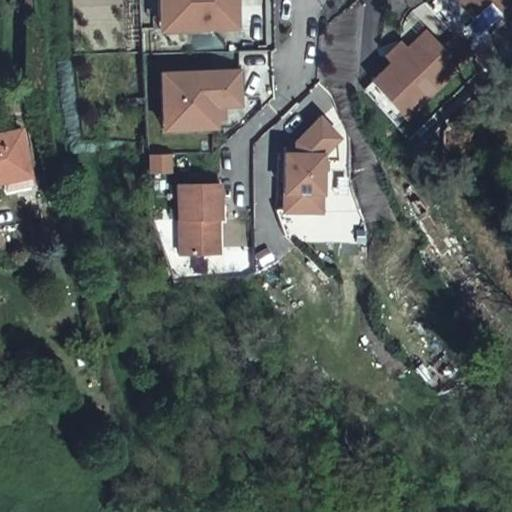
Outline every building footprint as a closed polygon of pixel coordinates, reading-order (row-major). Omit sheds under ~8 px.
[(172,0),(157,0),(158,27),(173,27),(172,0)] [(172,0),(173,27),(212,25),(212,3),(237,2),(236,0),(172,0)] [(460,0),(468,9),(477,0),(486,0),(494,8),(501,0),(460,0)] [(212,3),(212,25),(237,24),(237,2),(212,3)] [(421,23),(368,70),(400,106),(468,47),(451,29),(437,41),(421,23)] [(174,71),(176,127),(216,126),(215,103),(240,102),(238,67),(174,71)] [(391,115),(400,106),(368,70),(359,78),(391,115)] [(161,127),(176,127),(174,71),(159,71),(161,127)] [(326,154),(342,137),(323,117),(298,141),(297,153),(287,152),(284,211),(307,212),(308,193),(323,193),(324,177),(331,170),(332,160),(326,154)] [(0,181),(3,180),(2,175),(29,169),(21,127),(0,131),(0,181)] [(145,152),(145,173),(170,174),(171,153),(145,152)] [(2,175),(3,180),(5,191),(33,185),(29,169),(2,175)] [(220,222),(219,185),(173,187),(175,260),(214,259),(213,223),(217,222),(220,222)] [(323,193),(308,193),(307,212),(322,212),(323,193)]
